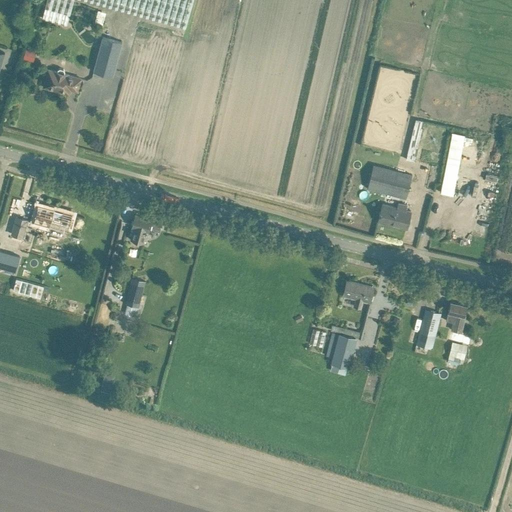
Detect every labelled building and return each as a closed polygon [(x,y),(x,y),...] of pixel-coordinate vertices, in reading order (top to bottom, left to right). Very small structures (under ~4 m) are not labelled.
[(192,0),(46,0),(42,17),(67,24),(73,0),(88,0),(185,27),(192,0)] [(105,13),(98,11),(95,21),(102,23),(105,13)] [(140,26),(135,46),(173,56),(178,36),(140,26)] [(103,36),(94,71),(113,76),(122,41),(103,36)] [(78,91),(81,78),(67,74),(64,73),(65,70),(64,67),(60,66),(58,68),(57,71),(54,70),(48,69),(43,86),(69,93),(70,88),(78,91)] [(423,122),(415,120),(407,160),(415,162),(423,122)] [(412,174),(373,164),(367,187),(406,197),(412,174)] [(378,221),(406,228),(411,210),(405,209),(406,204),(399,202),(397,207),(382,203),(380,211),(380,210),(379,213),(380,213),(378,221)] [(73,213),(38,204),(33,222),(49,226),(50,224),(68,230),(73,213)] [(154,217),(153,217),(151,217),(151,218),(135,214),(132,227),(133,227),(130,239),(143,242),(145,234),(147,235),(148,231),(149,227),(159,230),(159,229),(159,228),(160,227),(160,226),(160,225),(159,224),(159,223),(159,222),(158,222),(158,221),(157,220),(156,219),(155,218),(154,217)] [(28,219),(16,216),(11,233),(23,237),(28,219)] [(20,256),(0,249),(0,266),(15,271),(20,256)] [(125,313),(133,315),(136,306),(138,306),(145,280),(131,277),(125,303),(127,304),(125,313)] [(17,278),(14,289),(46,299),(50,287),(17,278)] [(343,294),(355,297),(353,305),(361,308),(363,299),(370,301),(374,286),(347,279),(343,294)] [(447,312),(446,319),(455,322),(455,323),(453,330),(461,332),(465,315),(464,315),(467,305),(451,301),(448,312),(447,312)] [(113,305),(111,305),(110,306),(110,308),(111,311),(119,313),(120,307),(113,305)] [(425,308),(419,331),(435,335),(441,312),(425,308)] [(297,322),(304,319),(301,314),(295,317),(297,322)] [(397,328),(384,324),(378,348),(390,351),(397,328)] [(462,343),(464,334),(453,331),(451,341),(452,341),(462,343)] [(355,337),(339,333),(333,357),(330,370),(346,374),(348,364),(355,337)] [(452,342),(447,362),(462,365),(467,346),(452,342)] [(102,385),(100,394),(110,397),(112,388),(102,385)]
